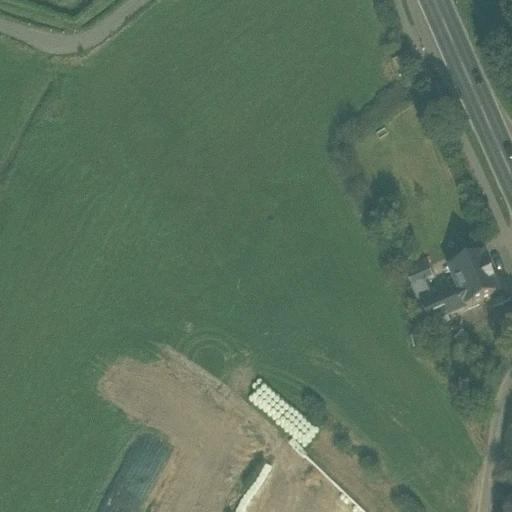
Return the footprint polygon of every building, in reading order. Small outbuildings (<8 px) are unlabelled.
[(483,259),(492,278),(501,274),(493,255),(483,259)] [(458,296),(465,311),(498,296),(481,259),(448,274),(456,291),(458,296)] [(407,279),(411,290),(424,284),(432,281),(427,270),(407,279)] [(428,294),(424,284),(411,290),(421,312),(432,307),(429,299),(430,299),(428,294)] [(448,294),(451,299),(458,296),(456,291),(448,294)] [(451,299),(432,307),(421,312),(428,328),(465,311),(458,296),(451,299)] [(347,511),(304,475),(297,472),(261,511),(347,511)]
